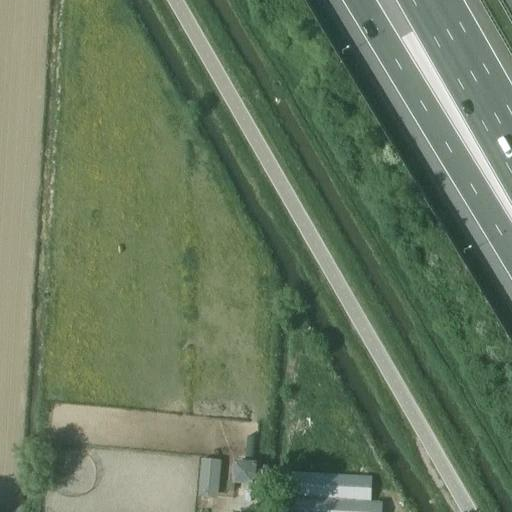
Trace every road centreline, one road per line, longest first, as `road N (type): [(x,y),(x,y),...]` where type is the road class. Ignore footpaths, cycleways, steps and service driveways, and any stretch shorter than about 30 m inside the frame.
road 1 (motorway): [(358,0),(511,249)]
road 2 (motorway): [(424,0),(511,157)]
